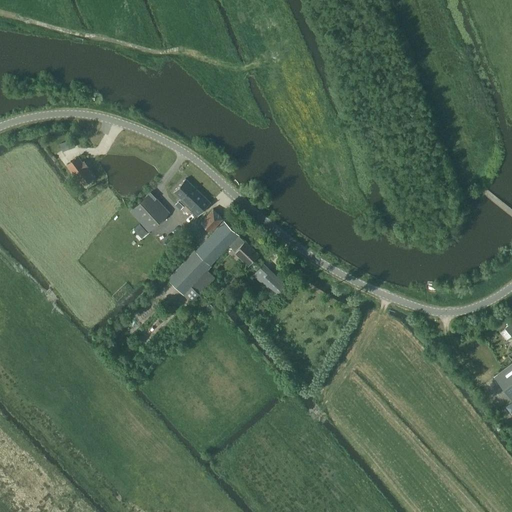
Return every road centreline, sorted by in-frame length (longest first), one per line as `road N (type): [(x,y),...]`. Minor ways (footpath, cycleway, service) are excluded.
road 1 (unclassified): [(0,128),(64,114),(145,132),(295,247),(378,292),(465,310),(511,285)]
road 2 (track): [(305,429),(377,329),(386,294)]
